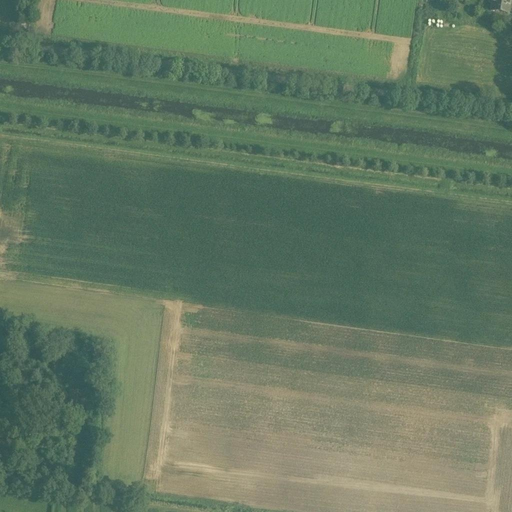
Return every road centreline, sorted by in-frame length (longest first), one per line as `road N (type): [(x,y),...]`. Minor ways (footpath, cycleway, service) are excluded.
road 1 (unclassified): [(511,112),(0,44)]
road 2 (track): [(0,111),(511,175)]
